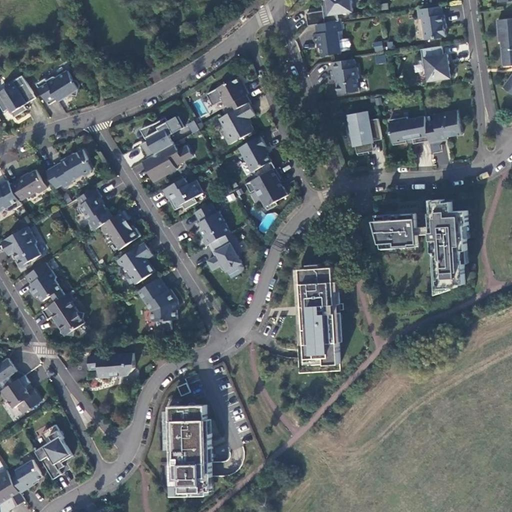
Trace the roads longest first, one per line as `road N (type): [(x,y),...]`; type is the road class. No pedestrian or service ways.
road 1 (residential): [(347,194),(274,9)]
road 2 (residential): [(245,32),(320,211)]
road 3 (residential): [(94,117),(177,79),(245,32)]
road 4 (residential): [(221,343),(158,381),(129,451)]
road 5 (residential): [(320,211),(291,238),(259,311),(238,332)]
road 6 (residential): [(94,117),(167,246)]
road 7 (residential): [(481,169),(347,194)]
road 8 (residential): [(0,275),(62,381)]
